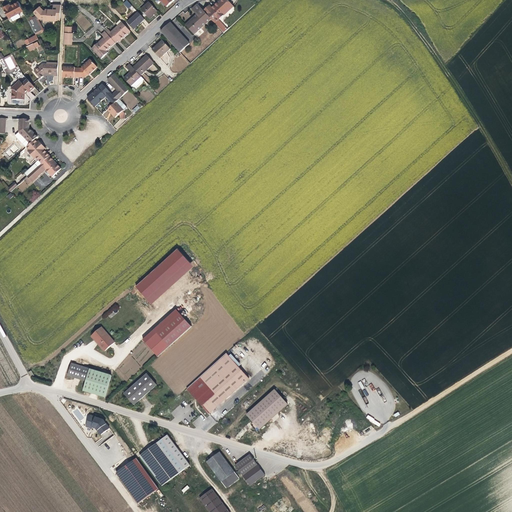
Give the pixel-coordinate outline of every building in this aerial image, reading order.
[(126,0),(123,4),(128,9),(132,5),(126,0)] [(157,0),(165,8),(172,2),(170,0),(157,0)] [(222,34),(226,30),(217,20),(231,8),(224,0),(220,0),(217,3),(217,2),(210,7),(209,5),(201,11),(210,21),(222,34)] [(17,2),(9,7),(8,5),(2,8),(9,19),(14,16),(22,12),(17,2)] [(157,13),(148,4),(140,11),(148,20),(157,13)] [(201,11),(196,5),(190,10),(195,16),(184,26),(193,36),(210,21),(201,11)] [(60,6),(52,6),(52,10),(48,10),(48,12),(43,11),(42,11),(39,7),(33,12),(36,16),(33,19),(31,16),(26,19),(35,36),(43,31),(38,21),(40,19),(42,20),(48,20),(56,21),(56,15),(60,15),(60,6)] [(129,20),(125,23),(133,31),(144,21),(137,13),(133,17),(135,18),(130,22),(129,20)] [(123,38),(129,33),(119,23),(115,26),(109,32),(108,31),(105,34),(115,44),(122,37),(123,38)] [(189,44),(170,23),(159,33),(179,54),(189,44)] [(105,52),(115,44),(105,34),(103,31),(99,35),(101,38),(95,43),(97,46),(91,50),(100,60),(104,56),(103,54),(105,52)] [(64,46),(72,46),(72,41),(70,40),(70,34),(64,34),(64,46)] [(162,42),(151,52),(159,60),(169,51),(162,42)] [(1,58),(7,71),(18,66),(12,54),(1,58)] [(142,74),(153,65),(146,57),(135,66),(142,74)] [(63,68),(62,78),(74,79),(74,78),(84,78),(87,76),(88,76),(97,69),(90,60),(81,68),(81,69),(66,69),(67,68),(63,68)] [(57,77),(57,64),(53,63),(53,65),(45,65),(42,65),(33,72),(39,80),(41,78),(45,75),(52,75),(52,77),(57,77)] [(142,83),(140,81),(138,79),(140,78),(129,66),(126,69),(130,75),(123,80),(130,88),(131,87),(132,89),(135,89),(142,83)] [(120,98),(128,91),(113,75),(106,82),(116,93),(120,98)] [(35,89),(27,80),(22,84),(20,81),(10,89),(10,101),(23,101),(24,96),(24,93),(27,90),(28,92),(29,93),(35,89)] [(86,100),(94,108),(106,98),(112,106),(114,104),(115,103),(110,97),(101,86),(92,94),(93,96),(90,98),(89,97),(86,100)] [(118,101),(120,98),(116,93),(110,97),(115,103),(118,101)] [(125,109),(118,101),(115,103),(114,104),(121,112),(125,109)] [(135,113),(142,106),(140,103),(132,110),(135,113)] [(112,106),(106,111),(113,119),(114,118),(119,114),(121,112),(114,104),(112,106)] [(34,140),(37,138),(28,128),(29,121),(18,120),(18,134),(21,138),(18,141),(21,145),(25,142),(27,141),(30,144),(34,140)] [(38,161),(46,154),(44,151),(45,150),(42,146),(40,148),(36,143),(34,140),(30,144),(28,146),(25,148),(28,151),(27,152),(30,156),(32,155),(35,159),(38,161)] [(40,164),(49,157),(46,154),(38,161),(40,164)] [(61,170),(49,157),(40,164),(37,168),(26,177),(31,183),(41,174),(38,171),(42,168),(44,171),(45,172),(48,175),(51,178),(61,170)] [(23,174),(26,177),(37,168),(34,164),(23,174)] [(26,177),(23,181),(27,186),(31,183),(26,177)] [(7,188),(11,192),(17,185),(14,182),(7,188)] [(177,249),(135,286),(151,304),(193,266),(177,249)] [(110,318),(121,309),(116,304),(101,315),(105,319),(109,316),(110,318)] [(168,348),(191,327),(176,311),(142,341),(145,345),(156,335),(168,348)] [(97,342),(97,345),(104,352),(114,344),(101,328),(92,336),(97,342)] [(145,345),(157,358),(168,348),(156,335),(145,345)] [(187,390),(203,407),(210,415),(249,379),(243,372),(227,354),(187,390)] [(82,391),(104,398),(111,377),(70,364),(67,376),(85,382),(82,391)] [(124,395),(134,406),(156,387),(146,376),(124,395)] [(276,390),(247,416),(260,430),(288,405),(276,390)] [(102,421),(89,417),(85,427),(90,430),(91,428),(94,429),(99,436),(108,430),(102,421)] [(168,437),(158,444),(140,457),(163,488),(180,475),(190,467),(168,437)] [(207,463),(231,495),(245,486),(220,453),(207,463)] [(251,456),(235,467),(248,483),(263,472),(251,456)] [(137,504),(158,489),(136,457),(115,472),(137,504)] [(229,511),(212,489),(199,498),(209,511),(229,511)]
